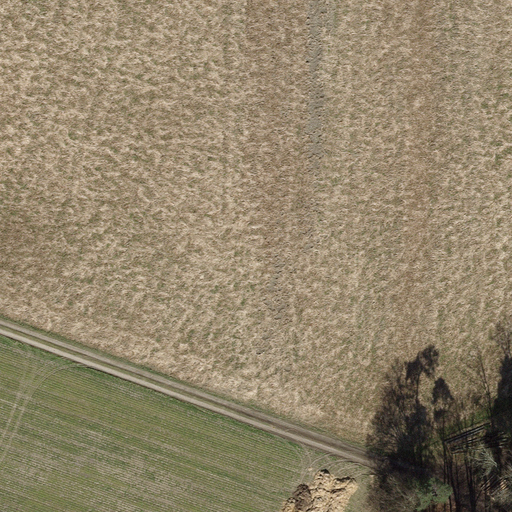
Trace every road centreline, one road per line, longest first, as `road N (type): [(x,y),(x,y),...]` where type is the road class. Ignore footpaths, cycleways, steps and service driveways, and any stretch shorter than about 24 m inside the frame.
road 1 (track): [(0,327),(386,458),(393,511)]
road 2 (track): [(486,511),(386,458),(419,465),(511,438)]
